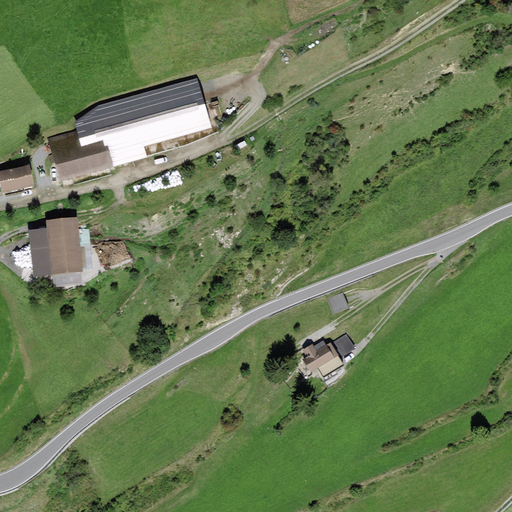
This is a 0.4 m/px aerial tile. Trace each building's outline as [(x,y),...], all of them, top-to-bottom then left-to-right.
[(77,131),(48,138),(59,178),(113,164),(144,155),(140,144),(209,125),(196,79),(97,107),(74,121),(77,131)] [(30,165),(0,170),(0,183),(2,192),(16,189),(34,185),(30,165)] [(77,217),(46,220),(46,227),(29,228),(33,275),(51,274),(52,287),(83,285),(82,272),(94,271),(91,226),(77,227),(77,217)] [(344,293),(328,299),(333,313),(349,308),(344,293)] [(307,356),(303,358),(310,370),(317,366),(326,380),(337,373),(335,368),(342,364),(337,357),(353,347),(345,336),(331,344),(330,342),(325,345),(322,340),(314,345),(313,343),(309,346),(303,350),(307,356)]
